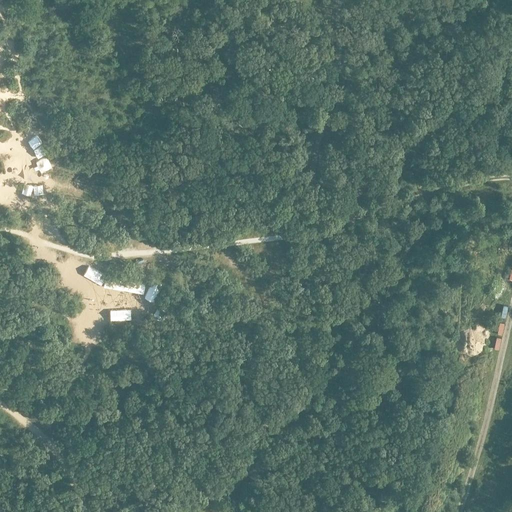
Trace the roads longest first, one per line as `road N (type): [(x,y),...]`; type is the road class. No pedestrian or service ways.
road 1 (unknown): [(401,511),(388,480),(460,328),(460,269),(426,231),(415,197),(418,146),(446,96),(460,0)]
road 2 (track): [(379,206),(511,180)]
